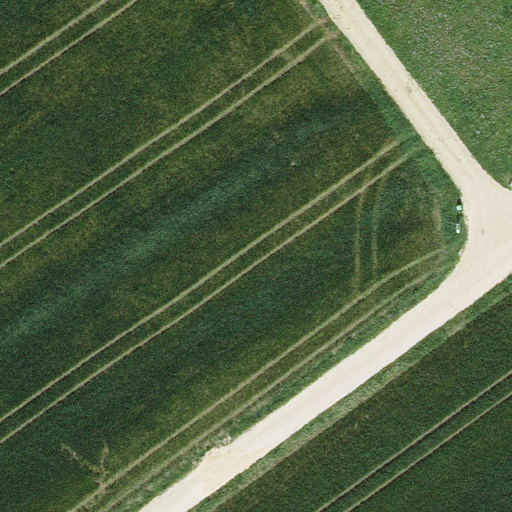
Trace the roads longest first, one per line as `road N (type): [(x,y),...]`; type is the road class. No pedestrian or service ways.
road 1 (track): [(511,255),(165,511)]
road 2 (track): [(511,235),(335,0)]
